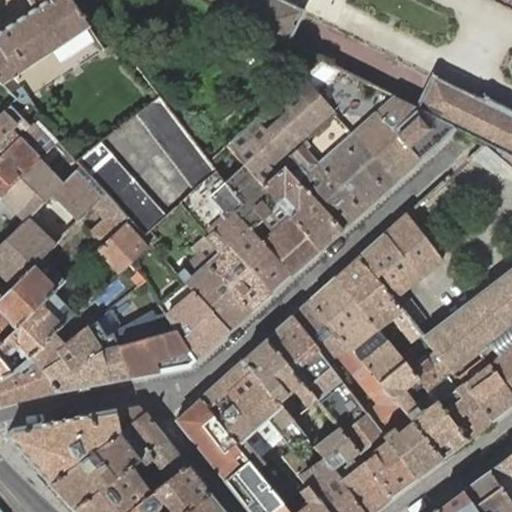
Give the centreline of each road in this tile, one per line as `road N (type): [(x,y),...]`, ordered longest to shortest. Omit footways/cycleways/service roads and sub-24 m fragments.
road 1 (residential): [(0,417),(193,382),(450,152)]
road 2 (residential): [(401,511),(511,429)]
